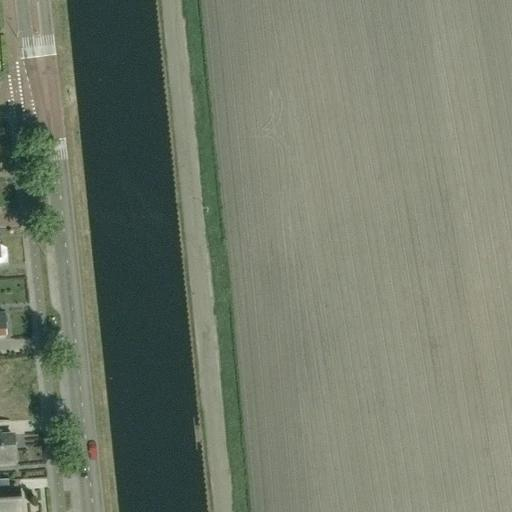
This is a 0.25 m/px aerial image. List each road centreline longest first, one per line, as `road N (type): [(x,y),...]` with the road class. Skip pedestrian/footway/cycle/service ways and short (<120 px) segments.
road 1 (unclassified): [(225,511),(173,0)]
road 2 (tertiary): [(92,511),(44,95)]
